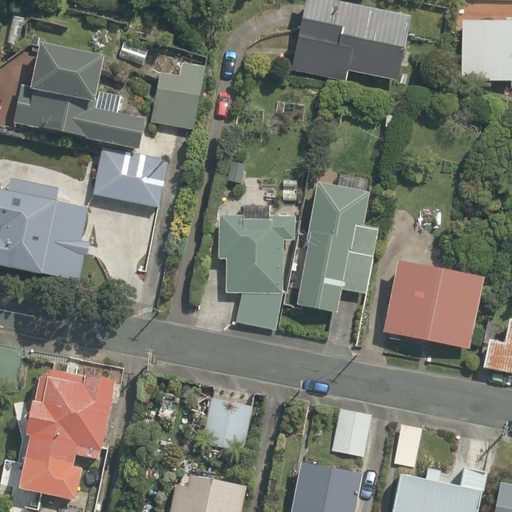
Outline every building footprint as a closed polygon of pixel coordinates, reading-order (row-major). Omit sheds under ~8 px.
[(342,0),(309,0),(295,65),(394,86),(409,14),(342,0)] [(511,23),(458,23),(457,78),(511,78),(511,23)] [(18,98),(12,124),(135,150),(142,117),(118,112),(123,91),(97,85),(103,57),(42,44),(30,101),(18,98)] [(198,75),(157,71),(151,126),(192,131),(198,75)] [(166,160),(101,150),(94,197),(159,207),(166,160)] [(295,312),(339,318),(343,291),(368,295),(378,227),(362,225),(367,190),(314,182),(295,312)] [(0,191),(0,263),(78,279),(92,210),(0,191)] [(288,212),(219,207),(214,263),(222,263),(220,293),(236,295),(233,328),(278,332),(288,212)] [(483,268),(392,258),(384,337),(475,347),(483,268)] [(511,314),(506,314),(501,341),(489,338),(484,365),(511,370),(511,314)] [(37,367),(21,490),(73,497),(79,454),(101,456),(112,376),(37,367)] [(243,448),(252,396),(210,388),(201,441),(243,448)] [(374,414),(336,406),(327,450),(365,458),(374,414)] [(422,425),(395,422),(390,461),(418,464),(422,425)] [(352,511),(361,473),(298,460),(286,511),(352,511)] [(458,486),(400,472),(390,511),(475,511),(485,472),(463,467),(458,486)] [(237,511),(244,484),(179,469),(169,511),(237,511)] [(511,511),(511,483),(492,481),(487,511),(511,511)]
